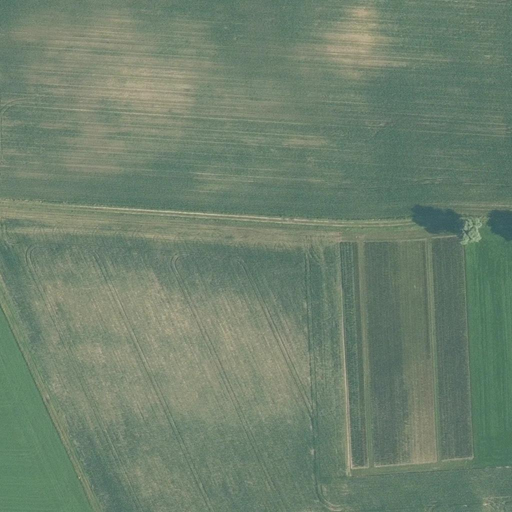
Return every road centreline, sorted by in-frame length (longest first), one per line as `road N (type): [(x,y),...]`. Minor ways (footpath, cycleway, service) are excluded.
road 1 (track): [(0,201),(332,224),(511,223)]
road 2 (track): [(98,511),(0,292)]
